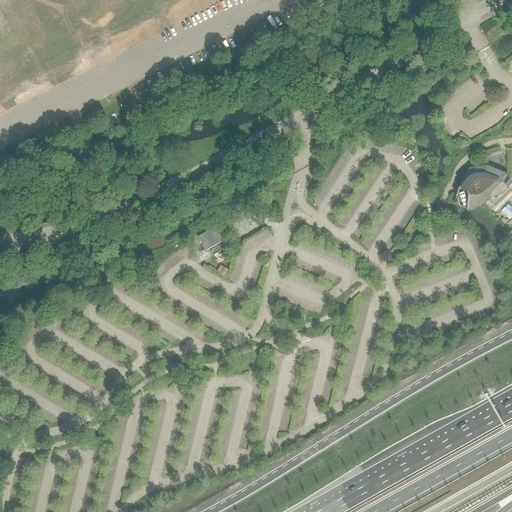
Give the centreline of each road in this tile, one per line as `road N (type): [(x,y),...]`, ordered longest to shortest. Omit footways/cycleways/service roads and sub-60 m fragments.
road 1 (unclassified): [(0,242),(144,199),(304,118),(500,0)]
road 2 (secondary): [(511,336),(214,511)]
road 3 (trunk): [(511,408),(324,511)]
road 4 (trunk): [(372,511),(511,434)]
